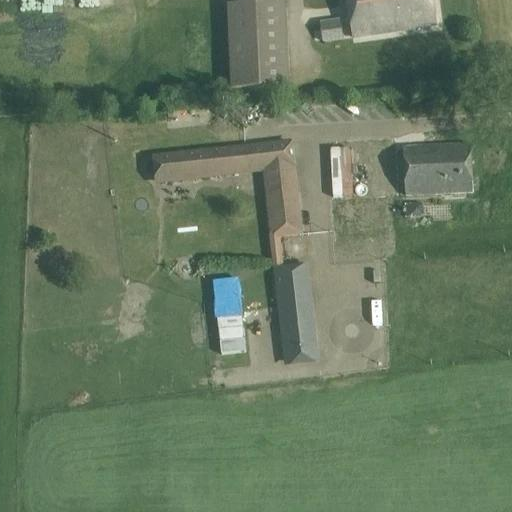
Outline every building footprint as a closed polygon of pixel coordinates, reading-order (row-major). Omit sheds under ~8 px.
[(347,0),(353,38),(435,28),(431,0),(347,0)] [(285,4),(226,7),(232,92),(289,89),(285,4)] [(340,22),(320,25),(323,43),(343,40),(340,22)] [(319,93),(339,94),(340,81),(319,80),(319,93)] [(171,125),(190,119),(187,108),(167,114),(171,125)] [(152,157),(155,187),(262,175),(295,171),(292,142),(152,157)] [(339,146),(328,146),(329,197),(366,196),(365,180),(355,180),(355,165),(339,165),(339,146)] [(473,195),(471,147),(404,149),(405,197),(473,195)] [(380,191),(380,183),(395,183),(396,171),(370,171),(370,191),(380,191)] [(265,199),(271,239),(304,234),(298,194),(265,199)] [(404,204),(404,217),(422,216),(422,203),(404,204)] [(305,264),(274,268),(285,366),(315,363),(305,264)] [(213,282),(221,356),(245,353),(237,280),(213,282)] [(121,306),(139,310),(144,287),(126,283),(121,306)] [(101,317),(102,336),(143,333),(142,314),(101,317)]
